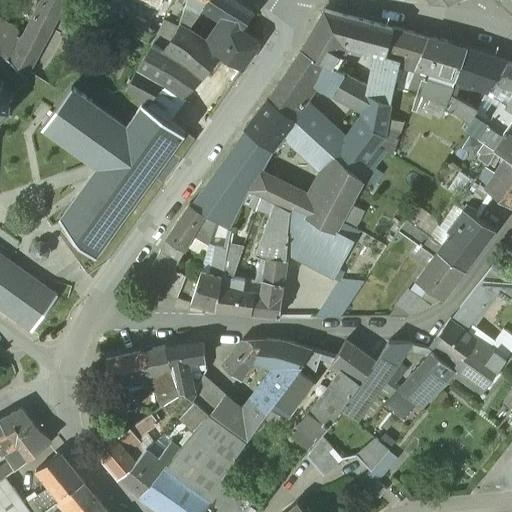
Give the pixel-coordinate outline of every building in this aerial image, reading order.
[(42,0),(9,63),(25,80),(60,15),(67,0),(42,0)] [(187,0),(185,9),(198,16),(205,7),(209,0),(187,0)] [(233,0),(209,0),(205,7),(219,15),(229,22),(242,31),(254,13),(233,0)] [(351,19),(323,12),(313,32),(300,51),(330,68),(342,47),(351,19)] [(393,31),(351,19),(342,47),(375,56),(387,59),(393,31)] [(21,36),(0,21),(0,53),(7,61),(21,36)] [(178,29),(163,22),(152,43),(165,51),(178,29)] [(242,31),(229,22),(207,50),(220,58),(231,44),(242,31)] [(178,29),(165,51),(180,59),(193,39),(194,36),(187,32),(179,28),(178,29)] [(242,31),(231,44),(252,58),(260,46),(259,41),(242,31)] [(427,41),(393,31),(387,59),(400,62),(417,66),(427,41)] [(207,50),(203,47),(193,39),(180,59),(163,86),(183,99),(202,79),(220,58),(207,50)] [(467,53),(427,41),(417,66),(416,70),(456,83),(467,53)] [(165,51),(152,43),(136,71),(163,86),(180,59),(165,51)] [(330,68),(300,51),(277,86),(301,103),(308,88),(311,85),(332,94),(343,75),(330,68)] [(506,66),(467,53),(456,83),(489,94),(506,66)] [(387,59),(375,56),(366,88),(364,95),(391,105),(393,93),(400,62),(387,59)] [(511,67),(506,66),(489,94),(507,103),(511,95),(511,67)] [(163,86),(136,71),(125,90),(149,107),(163,86)] [(332,94),(331,97),(361,115),(364,95),(366,88),(343,75),(332,94)] [(0,123),(1,123),(0,118),(8,111),(12,113),(13,110),(9,108),(10,97),(14,96),(13,93),(8,94),(2,87),(4,82),(1,81),(0,82),(0,123)] [(453,92),(428,84),(422,99),(447,109),(453,92)] [(79,246),(96,258),(185,134),(142,103),(126,125),(71,86),(41,129),(94,166),(96,169),(60,219),(79,246)] [(301,103),(277,86),(268,99),(291,118),(292,118),(301,104),(301,103)] [(391,105),(364,95),(361,115),(362,115),(361,120),(343,145),(374,169),(386,153),(378,148),(385,138),(391,105)] [(291,118),(268,99),(245,129),(247,131),(274,151),(283,139),(295,121),(291,118)] [(301,104),(292,118),(295,121),(334,157),(343,145),(311,118),(314,115),(301,104)] [(275,204),(292,211),(337,233),(363,184),(334,157),(295,121),(283,139),(317,175),(306,195),(261,174),(249,191),(275,204)] [(511,123),(493,151),(496,153),(503,159),(511,144),(511,123)] [(247,131),(192,208),(206,216),(217,224),(230,230),(249,191),(261,174),(274,151),(247,131)] [(511,144),(503,159),(507,162),(511,165),(511,144)] [(374,169),(343,145),(334,157),(363,184),(374,169)] [(503,159),(496,153),(493,157),(500,162),(503,159)] [(511,165),(507,162),(486,193),(511,207),(511,205),(511,165)] [(276,260),(287,262),(292,211),(275,204),(255,256),(268,259),(269,255),(276,256),(276,260)] [(192,208),(189,206),(168,237),(166,242),(184,253),(192,238),(206,216),(192,208)] [(287,262),(334,281),(354,244),(337,233),(292,211),(287,262)] [(462,211),(447,234),(450,236),(451,234),(478,253),(494,232),(462,211)] [(217,224),(206,216),(192,238),(209,247),(217,224)] [(450,236),(438,253),(465,271),(478,253),(451,234),(450,236)] [(47,245),(41,242),(35,246),(32,252),(35,258),(42,260),(48,257),(50,251),(47,245)] [(184,253),(166,242),(161,251),(179,262),(184,253)] [(244,249),(229,247),(221,278),(219,289),(254,294),(261,294),(268,259),(263,258),(256,282),(234,278),(244,249)] [(438,253),(416,282),(443,301),(465,271),(438,253)] [(0,309),(34,333),(58,296),(0,254),(0,309)] [(178,263),(160,254),(151,269),(152,281),(168,288),(174,275),(178,263)] [(276,260),(268,259),(261,294),(282,298),(287,262),(276,260)] [(511,278),(494,267),(460,309),(475,321),(489,303),(486,300),(493,291),(509,301),(511,297),(511,278)] [(201,272),(190,305),(216,312),(219,289),(221,278),(201,272)] [(168,288),(165,296),(176,301),(185,279),(174,275),(168,288)] [(254,294),(219,289),(216,312),(251,316),(254,294)] [(261,294),(254,294),(251,316),(279,319),(282,298),(261,294)] [(404,307),(415,315),(429,308),(412,296),(404,307)] [(476,339),(451,320),(431,347),(455,367),(476,339)] [(259,349),(244,339),(232,353),(251,366),(253,361),(259,349)] [(311,349),(285,341),(263,340),(259,349),(253,361),(275,368),(295,375),(298,371),(304,361),(311,349)] [(375,362),(345,341),(331,363),(344,372),(360,383),(360,384),(375,362)] [(407,344),(388,343),(382,352),(384,354),(395,361),(401,352),(407,344)] [(193,344),(165,349),(173,375),(201,366),(193,344)] [(429,349),(407,344),(401,352),(422,356),(423,355),(427,359),(433,352),(429,349)] [(504,361),(484,347),(472,364),(492,378),(504,361)] [(165,348),(152,351),(158,375),(156,381),(159,387),(158,387),(165,405),(180,394),(173,375),(165,349),(165,348)] [(321,352),(311,349),(304,361),(316,366),(321,352)] [(152,351),(105,362),(115,401),(128,397),(124,385),(141,381),(158,375),(152,351)] [(455,370),(433,352),(427,359),(421,365),(443,383),(455,370)] [(395,361),(384,354),(369,375),(382,382),(396,362),(395,361)] [(472,364),(468,361),(461,371),(460,370),(456,374),(482,392),(492,378),(472,364)] [(443,383),(421,365),(400,390),(420,408),(443,383)] [(259,391),(247,414),(236,407),(225,422),(248,440),(258,426),(272,406),(295,375),(275,368),(259,391)] [(295,375),(272,406),(287,417),(302,397),(307,390),(306,389),(312,381),(298,371),(295,375)] [(360,383),(344,372),(337,380),(353,392),(360,383)] [(227,396),(204,377),(193,401),(208,415),(213,413),(225,398),(227,396)] [(353,392),(337,380),(317,408),(333,419),(353,392)] [(128,397),(115,401),(119,415),(132,411),(128,397)] [(236,407),(225,398),(213,413),(225,422),(236,407)] [(180,420),(194,432),(208,415),(196,404),(180,420)] [(309,452),(333,419),(317,408),(314,406),(299,425),(301,427),(292,439),(309,452)] [(38,434),(21,411),(0,422),(0,425),(14,448),(19,451),(4,459),(14,473),(28,463),(51,444),(38,434)] [(223,475),(248,440),(213,413),(208,415),(194,432),(183,446),(223,475)] [(151,415),(130,430),(137,439),(144,434),(158,424),(151,415)] [(14,448),(0,425),(0,455),(0,456),(14,448)] [(130,430),(114,440),(125,453),(140,443),(137,439),(130,430)] [(140,443),(125,453),(135,466),(147,451),(152,446),(144,434),(137,439),(140,443)] [(309,452),(306,456),(323,476),(342,459),(321,435),(309,452)] [(389,449),(375,438),(355,455),(371,471),(389,449)] [(125,453),(114,440),(96,453),(118,479),(135,466),(125,453)] [(179,450),(170,443),(157,459),(165,466),(165,465),(167,467),(179,450)] [(223,475),(183,446),(179,450),(167,467),(212,499),(225,483),(220,480),(223,475)] [(83,483),(61,456),(37,474),(50,490),(59,501),(83,483)] [(153,456),(127,487),(139,497),(165,466),(157,459),(153,456)] [(167,467),(165,465),(165,466),(139,497),(160,511),(201,511),(212,499),(167,467)] [(387,489),(369,474),(362,483),(380,498),(387,489)] [(0,511),(27,511),(25,508),(4,480),(0,482),(0,511)] [(106,511),(83,483),(59,501),(61,503),(68,511),(106,511)] [(59,501),(50,490),(25,508),(27,511),(48,511),(61,503),(59,501)] [(307,511),(298,501),(287,510),(288,511),(307,511)]
